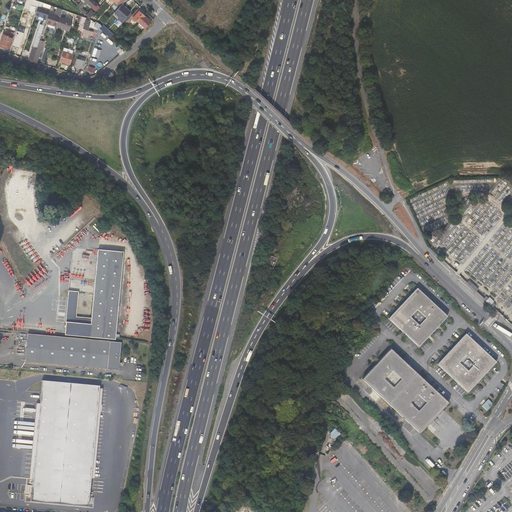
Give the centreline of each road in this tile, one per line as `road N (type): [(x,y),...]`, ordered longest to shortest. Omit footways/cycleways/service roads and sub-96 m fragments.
road 1 (motorway): [(180,511),(308,0)]
road 2 (motorway): [(290,0),(162,511)]
road 3 (motorway): [(151,212),(176,287),(147,511)]
road 4 (motorway): [(197,511),(246,355),(312,259)]
road 5 (residential): [(166,18),(93,78),(0,53)]
road 6 (motorway): [(306,149),(219,77),(184,75),(147,90)]
road 7 (motorway): [(0,107),(97,162),(151,212)]
road 8 (motorway): [(432,267),(383,207),(306,149)]
road 9 (motorway): [(147,90),(99,96),(0,83)]
road 10 (motorway): [(147,90),(128,118),(123,149),(151,212)]
road 11 (motorway): [(312,259),(348,239),(377,236),(432,267)]
road 12 (motorway): [(312,259),(328,230),(332,199),(306,149)]
